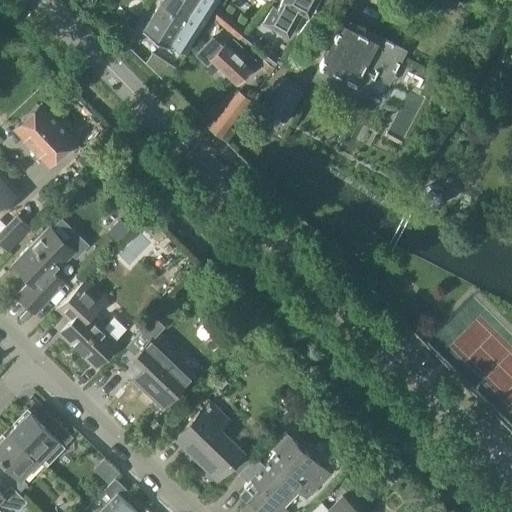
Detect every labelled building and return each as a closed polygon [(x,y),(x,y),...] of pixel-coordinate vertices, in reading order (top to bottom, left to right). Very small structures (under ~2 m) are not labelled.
[(160,0),(143,28),(168,44),(172,37),(187,47),(216,0),(160,0)] [(272,5),(263,22),(289,36),(303,11),(308,13),(315,0),(280,0),(276,8),(272,5)] [(219,6),(211,15),(236,36),(244,27),(219,6)] [(334,87),(335,88),(344,93),(350,82),(353,84),(355,81),(366,86),(371,76),(373,77),(377,68),(376,67),(381,58),(394,65),(392,69),(395,70),(399,62),(397,61),(403,50),(392,45),(393,43),(385,39),(384,40),(365,30),(366,28),(357,24),(356,26),(346,20),(339,33),(337,32),(335,35),(333,40),(335,41),(324,61),(322,60),(318,68),(320,69),(315,77),(326,83),(325,85),(333,89),(334,87)] [(244,27),(236,36),(248,45),(255,37),(244,27)] [(234,37),(228,44),(224,40),(220,45),(211,36),(197,52),(206,61),(210,57),(235,80),(250,64),(255,58),(234,37)] [(272,51),(266,59),(275,66),(281,58),(272,51)] [(151,52),(145,62),(166,83),(167,83),(176,69),(176,68),(151,52)] [(304,88),(285,78),(266,111),(285,122),(304,88)] [(210,126),(220,133),(247,98),(237,90),(210,126)] [(13,124),(46,160),(73,135),(40,99),(13,124)] [(99,140),(79,157),(86,166),(106,148),(99,140)] [(0,203),(16,188),(0,171),(0,203)] [(0,231),(0,243),(7,250),(31,226),(18,213),(0,231)] [(160,222),(151,213),(139,226),(147,235),(160,222)] [(129,229),(119,219),(105,233),(115,244),(129,229)] [(17,293),(35,311),(64,281),(53,271),(72,251),(47,226),(12,262),(30,279),(17,293)] [(106,299),(84,278),(56,307),(73,323),(61,335),(62,336),(64,334),(92,361),(90,363),(90,364),(127,326),(115,315),(104,326),(92,314),(106,299)] [(132,355),(143,365),(131,378),(131,379),(133,377),(162,405),(161,407),(161,408),(195,373),(194,372),(192,374),(152,335),(154,334),(153,333),(132,355)] [(318,398),(305,412),(319,426),(333,412),(318,398)] [(196,457),(217,478),(244,450),(220,427),(228,418),(209,400),(174,436),(186,447),(186,446),(188,443),(200,454),(197,457),(196,457)] [(11,429),(39,457),(46,464),(64,444),(73,435),(54,417),(46,426),(29,410),(11,429)] [(306,496),(329,472),(285,428),(270,444),(276,449),(264,463),(255,454),(239,472),(247,480),(244,484),(253,492),(250,495),(267,511),(290,511),(282,504),(297,488),(306,496)] [(0,472),(19,491),(27,482),(21,476),(39,457),(11,429),(0,440),(0,472)] [(388,462),(380,470),(394,484),(402,475),(388,462)] [(19,491),(0,472),(0,503),(19,508),(27,500),(19,491)] [(140,511),(120,493),(126,487),(114,476),(79,511),(140,511)] [(361,511),(343,494),(335,502),(325,511),(361,511)]
